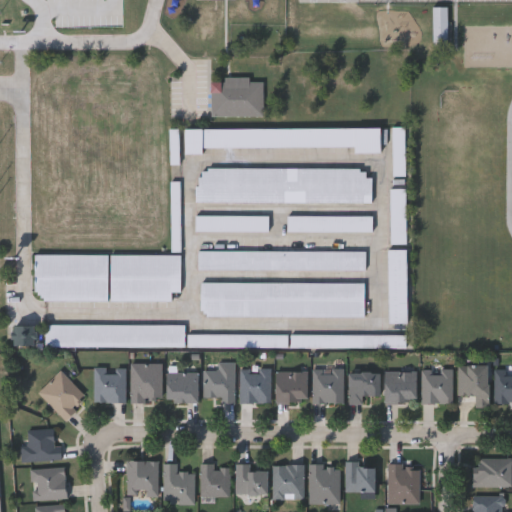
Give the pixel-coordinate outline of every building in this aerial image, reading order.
[(434,49),(450,49),(450,9),(434,9),(434,49)] [(265,115),(213,115),(213,78),(265,78),(265,115)] [(393,176),(393,126),(406,126),(406,176),(393,176)] [(184,128),(380,127),(380,152),(355,152),(354,146),(202,147),(202,153),(184,153),(184,128)] [(372,201),(198,201),(198,168),(372,168),(372,201)] [(171,250),(171,180),(182,180),(182,250),(171,250)] [(391,188),(407,188),(407,243),(391,243),(391,188)] [(269,214),(269,230),(195,230),(195,214),(269,214)] [(373,215),(373,231),(288,231),(288,215),(373,215)] [(407,248),(407,323),(389,323),(389,248),(407,248)] [(199,250),(366,250),(366,270),(199,269),(199,250)] [(173,300),(35,300),(35,254),(181,254),(181,291),(173,291),(173,300)] [(365,282),(365,316),(201,315),(201,282),(365,282)] [(45,324),(185,324),(185,346),(45,346),(45,324)] [(36,325),(36,345),(12,345),(12,325),(36,325)] [(188,346),(188,333),(288,333),(288,346),(188,346)] [(407,334),(407,347),(291,347),(291,334),(407,334)] [(236,363),(236,403),(223,403),(223,398),(206,398),(206,372),(219,372),(219,363),(236,363)] [(132,403),(132,364),(162,364),(162,403),(132,403)] [(490,366),(490,407),(477,407),(477,397),(460,397),(460,366),(490,366)] [(96,368),(126,368),(126,403),(96,403),(96,368)] [(272,368),(272,403),(241,403),(241,368),(272,368)] [(455,369),(455,404),(423,404),(423,370),(455,369)] [(345,403),(315,403),(315,370),(345,370),(345,403)] [(511,404),(496,404),(496,370),(511,370),(511,404)] [(40,393),(62,371),(89,399),(67,421),(40,393)] [(277,372),(309,372),(309,403),(277,403),(277,372)] [(386,403),(386,372),(417,372),(417,403),(386,403)] [(200,373),(200,403),(167,403),(167,373),(200,373)] [(381,373),(381,397),(364,397),(364,404),(351,404),(351,373),(381,373)] [(22,446),(29,446),(28,433),(56,432),(57,446),(63,445),(63,460),(22,462),(22,446)] [(511,459),(511,488),(475,488),(475,459),(511,459)] [(159,461),(159,496),(128,496),(128,461),(159,461)] [(376,468),(376,492),(348,492),(348,462),(359,462),(359,468),(376,468)] [(180,498),(165,498),(166,464),(178,464),(178,472),(196,473),(196,504),(180,504),(180,498)] [(268,471),(268,494),(238,494),(238,464),(250,464),(250,471),(268,471)] [(231,496),(202,496),(202,465),(231,465),(231,496)] [(305,465),(305,497),(274,497),(274,465),(305,465)] [(311,504),(311,465),(342,465),(342,504),(311,504)] [(422,504),(390,504),(390,465),(422,465),(422,504)] [(34,501),(32,469),(66,467),(68,499),(34,501)] [(511,511),(475,511),(475,496),(508,496),(508,511),(511,511)]
